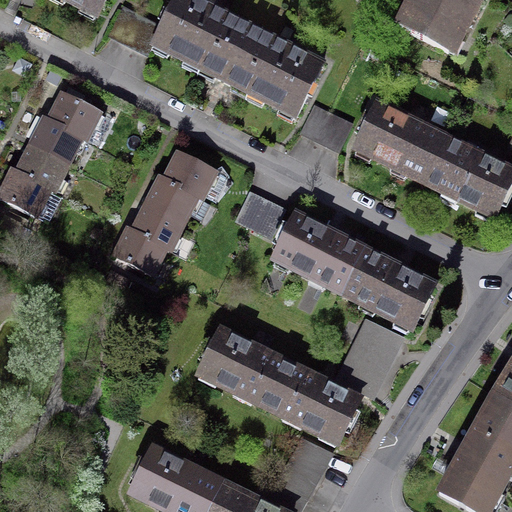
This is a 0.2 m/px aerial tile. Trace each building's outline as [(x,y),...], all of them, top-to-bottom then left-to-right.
[(65,0),(98,16),(106,0),(65,0)] [(214,13),(189,0),(175,0),(161,29),(149,23),(135,50),(141,53),(148,56),(153,44),(201,69),(227,19),(214,13)] [(413,0),(399,29),(449,54),(475,0),(413,0)] [(123,44),(137,17),(123,9),(109,37),(116,40),(123,44)] [(135,50),(149,23),(137,17),(123,44),(129,47),(135,50)] [(275,43),(227,19),(201,69),(225,81),(249,93),(275,43)] [(288,50),(275,43),(249,93),(297,117),(322,68),(288,50)] [(99,115),(64,97),(54,117),(52,115),(50,119),(48,123),(46,122),(45,122),(85,142),(99,115)] [(315,141),(328,114),(315,107),(301,134),(308,137),(315,141)] [(426,184),(446,143),(418,129),(419,127),(413,124),(407,121),(406,123),(376,109),(356,149),(426,184)] [(339,153),(353,126),(328,114),(315,141),(327,147),(339,153)] [(85,143),(85,142),(45,122),(35,143),(34,142),(32,145),(30,148),(67,167),(80,141),(85,143)] [(446,143),(426,184),(496,218),(511,186),(511,175),(487,163),(488,161),(482,158),(476,155),(475,157),(446,143)] [(53,194),(67,167),(30,148),(29,152),(27,155),(29,156),(19,175),(13,172),(12,173),(53,194)] [(215,174),(180,156),(169,177),(167,176),(166,179),(164,182),(162,181),(161,181),(201,201),(215,174)] [(53,194),(12,173),(11,176),(9,179),(11,180),(0,201),(35,218),(48,192),(53,194)] [(201,202),(201,201),(161,181),(151,201),(149,200),(147,204),(145,207),(183,226),(188,216),(201,223),(210,206),(201,202)] [(250,229),(263,202),(256,198),(250,195),(236,222),(250,229)] [(272,240),(286,213),(274,207),(263,202),(250,229),(272,240)] [(169,252),(183,226),(145,207),(144,210),(142,213),(145,215),(135,234),(128,231),(169,252)] [(274,260),(343,296),(365,253),(330,235),(295,218),(274,260)] [(169,253),(169,252),(128,231),(126,235),(124,238),(126,239),(116,260),(150,277),(164,251),(169,253)] [(365,253),(343,296),(414,331),(435,289),(400,271),(365,253)] [(401,341),(367,324),(345,368),(377,384),(378,383),(375,382),(384,365),(387,359),(389,360),(390,358),(389,358),(398,341),(400,342),(401,341)] [(253,402),(269,410),(290,369),(261,355),(262,353),(256,350),(249,347),(249,348),(220,334),(199,376),(200,376),(201,374),(219,382),(217,385),(234,393),(236,391),(254,400),(253,402)] [(377,384),(345,368),(338,382),(369,397),(372,390),(375,384),(377,385),(377,384)] [(511,368),(494,397),(511,406),(511,368)] [(318,382),(290,369),(269,410),(285,418),(286,415),(305,424),(303,427),(321,435),(322,433),(339,441),(338,444),(339,444),(360,403),(330,388),(331,387),(325,384),(319,381),(318,382)] [(511,406),(494,397),(467,446),(440,495),(469,511),(490,511),(511,473),(511,406)] [(331,454),(304,441),(298,453),(297,452),(292,464),(291,464),(285,475),(284,475),(279,487),(278,486),(278,487),(306,501),(309,495),(311,489),(312,489),(315,484),(318,478),(321,472),(324,466),(325,467),(328,461),(331,454)] [(209,511),(222,487),(193,473),(194,471),(188,468),(182,465),(181,467),(152,452),(132,494),(133,495),(136,490),(153,498),(150,503),(167,511),(170,507),(179,511),(209,511)] [(250,500),(222,487),(209,511),(272,511),(262,507),(263,505),(257,502),(250,499),(250,500)] [(306,501),(278,487),(271,500),(294,511),(299,511),(302,507),(305,501),(306,501)]
